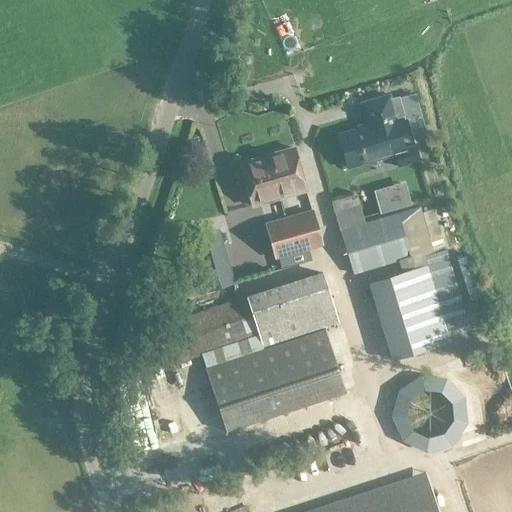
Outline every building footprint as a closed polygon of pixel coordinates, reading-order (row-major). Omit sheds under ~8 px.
[(364,128),(338,135),(347,167),(365,162),(365,161),(394,152),(402,150),(398,136),(400,135),(395,118),(402,116),(403,119),(407,118),(414,144),(427,140),(414,94),(398,98),(398,97),(390,100),(389,96),(361,104),(367,124),(368,127),(364,128)] [(402,150),(394,152),(398,167),(419,161),(415,146),(402,150)] [(293,148),(266,156),(239,163),(252,206),(305,190),(293,148)] [(419,206),(340,230),(354,275),(397,262),(401,273),(367,283),(391,361),(451,342),(434,288),(430,275),(431,275),(440,273),(434,254),(421,213),(419,206)] [(265,225),(275,257),(321,244),(312,211),(265,225)] [(181,278),(186,296),(230,283),(215,231),(185,240),(194,274),(181,278)] [(246,297),(258,336),(262,348),(338,323),(322,273),(246,297)] [(168,367),(258,336),(246,297),(154,327),(168,367)] [(324,329),(205,368),(225,432),(345,392),(324,329)] [(501,384),(467,394),(472,411),(506,402),(501,384)] [(439,511),(434,493),(415,499),(409,480),(307,511),(439,511)]
